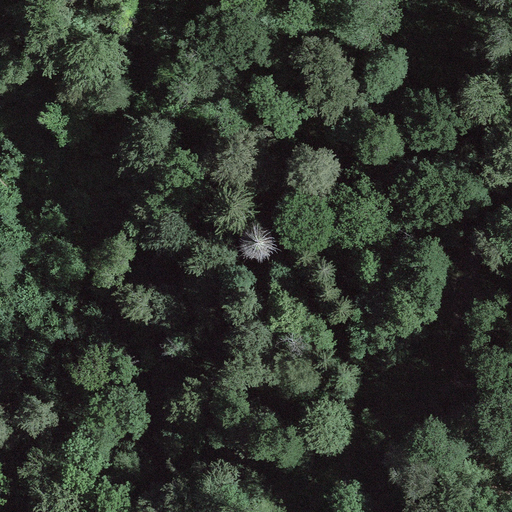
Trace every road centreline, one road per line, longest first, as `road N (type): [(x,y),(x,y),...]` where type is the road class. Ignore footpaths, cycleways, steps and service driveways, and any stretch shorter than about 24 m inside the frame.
road 1 (track): [(144,511),(155,376),(146,339),(79,241),(0,173)]
road 2 (track): [(341,511),(366,378)]
